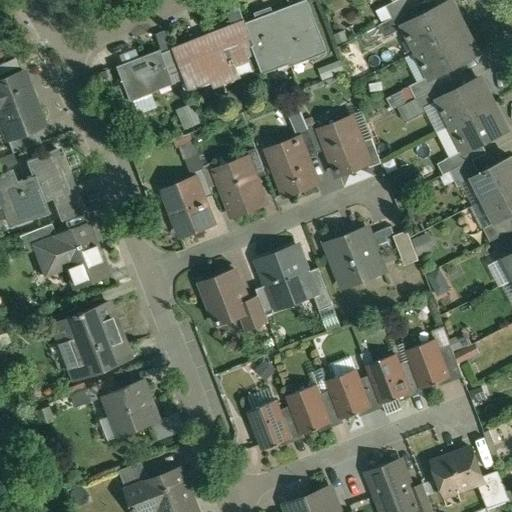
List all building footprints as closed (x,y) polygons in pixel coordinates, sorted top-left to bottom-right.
[(398,0),(395,2),(388,6),(394,18),(416,7),(429,0),(398,0)] [(422,17),(408,24),(410,26),(414,35),(412,36),(413,40),(416,39),(421,50),(464,28),(450,2),(422,17)] [(308,3),(274,16),(275,18),(264,23),(262,20),(249,26),(255,43),(266,72),(291,62),(292,64),(326,50),(308,3)] [(394,18),(381,25),(387,37),(410,26),(408,24),(422,17),(416,7),(394,18)] [(247,21),(236,25),(245,47),(255,43),(249,26),(247,21)] [(209,38),(198,42),(197,40),(175,48),(184,71),(191,90),(221,79),(222,83),(241,76),(236,64),(249,59),(245,47),(236,25),(209,36),(209,38)] [(464,28),(421,50),(428,63),(425,65),(428,69),(429,68),(433,75),(434,76),(448,69),(477,54),(464,28)] [(175,48),(163,53),(171,76),(184,71),(175,48)] [(161,49),(117,66),(130,100),(174,83),(171,76),(163,53),(161,49)] [(433,75),(412,87),(418,98),(452,80),(453,79),(448,69),(434,76),(433,75)] [(23,71),(0,80),(0,108),(11,138),(35,128),(36,130),(45,126),(35,102),(33,103),(26,87),(28,86),(23,71)] [(482,79),(458,91),(442,99),(447,108),(445,110),(446,113),(449,112),(455,124),(494,104),(482,79)] [(452,80),(418,98),(413,101),(419,112),(442,99),(458,91),(452,80)] [(177,109),(186,129),(200,123),(192,103),(177,109)] [(494,104),(455,124),(467,148),(468,149),(483,141),(507,129),(494,104)] [(362,142),(353,119),(324,130),(323,130),(330,148),(340,173),(370,162),(372,167),(383,163),(373,138),(362,142)] [(324,130),(321,121),(309,125),(310,129),(319,153),(330,148),(323,130),(324,130)] [(11,138),(7,139),(13,153),(41,142),(36,130),(35,128),(11,138)] [(310,129),(297,134),(300,141),(301,141),(309,160),(320,155),(319,153),(310,129)] [(300,141),(272,152),(288,194),(318,183),(309,160),(301,141),(300,141)] [(483,141),(468,149),(467,148),(448,158),(453,170),(488,152),(483,141)] [(268,175),(258,149),(245,154),(248,160),(249,160),(257,179),(268,175)] [(58,150),(27,162),(32,176),(18,182),(14,171),(0,175),(0,199),(3,206),(14,202),(22,223),(57,209),(55,206),(76,198),(58,150)] [(511,156),(474,176),(486,200),(511,186),(511,156)] [(248,160),(219,171),(236,213),(265,202),(257,179),(249,160),(248,160)] [(205,168),(193,173),(196,179),(204,198),(215,194),(205,168)] [(196,179),(167,191),(184,234),(214,222),(204,198),(196,179)] [(511,186),(486,200),(497,222),(497,223),(511,215),(511,186)] [(76,198),(55,206),(57,209),(61,220),(84,212),(78,197),(76,198)] [(486,200),(474,205),(485,228),(497,222),(486,200)] [(511,215),(497,223),(497,222),(485,228),(492,242),(511,231),(511,215)] [(56,235),(34,243),(35,246),(46,274),(67,266),(75,287),(107,274),(88,223),(56,235)] [(51,224),(21,236),(26,250),(35,246),(34,243),(56,235),(51,224)] [(369,230),(332,244),(347,281),(383,267),(369,230)] [(409,232),(398,236),(408,261),(419,257),(409,232)] [(297,246),(261,260),(270,285),(280,309),(314,295),(316,294),(308,273),(297,246)] [(426,274),(436,296),(452,289),(442,267),(426,274)] [(335,306),(320,268),(308,273),(316,294),(314,295),(321,311),(335,306)] [(236,269),(203,282),(219,324),(252,312),(252,311),(248,300),(236,269)] [(270,285),(258,290),(260,295),(268,313),(280,309),(270,285)] [(260,295),(248,300),(252,311),(252,312),(257,326),(270,321),(268,313),(260,295)] [(107,302),(84,312),(83,310),(78,311),(79,313),(54,322),(62,343),(68,341),(77,363),(71,366),(76,378),(129,357),(107,302)] [(436,339),(409,349),(413,359),(424,387),(424,388),(440,382),(439,381),(451,377),(440,349),(436,339)] [(463,372),(452,344),(440,349),(451,377),(463,372)] [(397,354),(369,364),(373,374),(384,402),(384,403),(400,397),(411,392),(400,364),(397,354)] [(413,359),(400,364),(411,392),(424,387),(413,359)] [(357,369),(330,379),(333,389),(344,417),(345,418),(360,412),(372,407),(361,379),(357,369)] [(373,374),(361,379),(371,407),(384,402),(373,374)] [(112,379),(87,388),(93,401),(104,397),(103,395),(117,390),(112,379)] [(117,390),(103,395),(104,397),(111,416),(116,414),(123,433),(159,419),(158,417),(158,418),(151,400),(143,380),(117,390)] [(317,384),(290,394),(294,405),(305,432),(305,433),(320,427),(332,422),(321,394),(317,384)] [(69,388),(75,405),(84,402),(78,385),(69,388)] [(333,389),(321,394),(332,422),(344,417),(333,389)] [(278,399),(250,410),(265,448),(281,442),(292,438),(281,409),(278,399)] [(294,405),(281,409),(292,437),(305,432),(294,405)] [(156,440),(184,429),(178,413),(150,424),(156,440)] [(474,448),(434,462),(445,490),(456,485),(458,490),(479,482),(486,479),(484,475),(474,448)] [(144,461),(122,469),(129,488),(151,479),(144,461)] [(402,462),(372,474),(386,511),(401,511),(417,506),(418,505),(411,488),(402,462)] [(151,479),(129,488),(138,511),(141,511),(157,505),(159,511),(199,511),(182,467),(151,479)] [(500,470),(484,475),(486,479),(479,482),(489,507),(511,498),(500,470)] [(426,511),(435,509),(425,483),(411,488),(418,505),(417,506),(419,511),(426,511)] [(341,511),(333,491),(289,509),(290,511),(341,511)] [(511,511),(511,501),(511,498),(489,507),(490,511),(511,511)]
